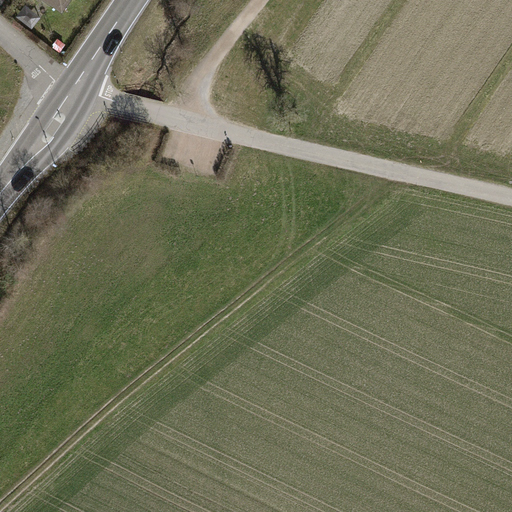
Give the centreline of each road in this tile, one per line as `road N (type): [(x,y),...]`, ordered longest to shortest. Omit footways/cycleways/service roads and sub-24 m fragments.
road 1 (track): [(0,509),(115,408),(421,175)]
road 2 (track): [(234,134),(511,197)]
road 3 (secondary): [(135,0),(0,196)]
road 4 (track): [(177,120),(194,82),(260,0)]
